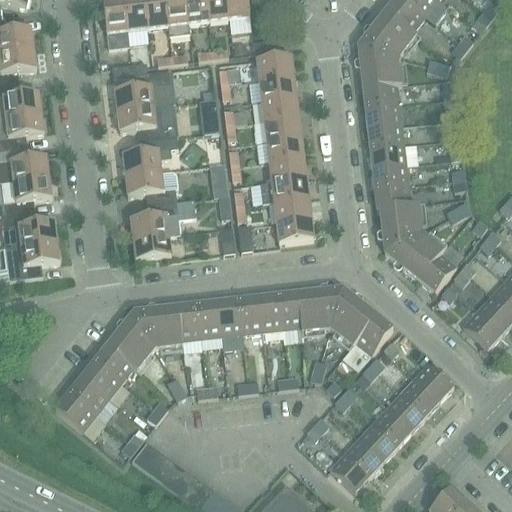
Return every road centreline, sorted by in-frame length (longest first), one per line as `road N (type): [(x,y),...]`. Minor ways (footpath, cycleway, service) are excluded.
road 1 (residential): [(103,301),(66,0)]
road 2 (residential): [(103,301),(352,273)]
road 3 (residential): [(352,273),(331,35)]
road 4 (residential): [(498,408),(352,273)]
